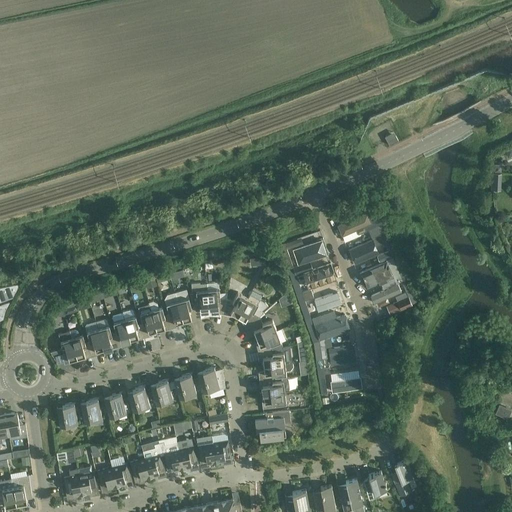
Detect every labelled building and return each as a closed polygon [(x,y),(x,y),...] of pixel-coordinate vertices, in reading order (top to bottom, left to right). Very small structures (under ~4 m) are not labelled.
[(398,141),(396,136),(387,141),(390,145),(398,141)] [(376,207),(370,209),(375,220),(378,227),(376,228),(369,231),(370,232),(372,237),(379,234),(381,233),(386,231),(380,218),(376,207)] [(368,212),(337,226),(342,237),(343,236),(345,242),(359,236),(356,230),(373,223),(368,212)] [(391,241),(386,231),(381,233),(385,244),(389,252),(387,253),(379,256),(381,262),(389,258),(391,257),(397,255),(391,241)] [(349,249),(355,264),(378,254),(372,240),(349,249)] [(294,268),(290,257),(287,249),(285,243),(279,245),(282,252),(284,259),(288,270),(294,268)] [(326,255),(323,246),(315,249),(313,244),(293,251),(298,265),(326,255)] [(407,279),(399,261),(394,264),(402,281),(407,279)] [(296,267),(294,268),(296,276),(299,275),(302,274),(304,273),(314,270),(313,267),(311,262),(300,266),(296,267)] [(391,276),(386,263),(361,274),(367,286),(391,276)] [(310,289),(336,280),(330,264),(304,273),(310,289)] [(296,276),(294,268),(288,270),(297,294),(302,292),(310,289),(309,288),(304,273),(302,274),(299,275),(296,276)] [(158,286),(155,278),(146,281),(148,288),(158,286)] [(412,289),(407,279),(402,281),(408,296),(407,297),(397,301),(398,303),(401,308),(417,301),(412,289)] [(210,311),(207,285),(207,284),(200,285),(199,283),(191,284),(192,294),(190,295),(193,306),(194,307),(193,307),(197,320),(204,318),(205,311),(210,311)] [(19,287),(18,284),(0,287),(0,300),(0,302),(13,298),(19,287)] [(218,284),(207,285),(210,311),(215,310),(215,313),(224,315),(227,298),(220,299),(219,284),(218,284)] [(371,296),(375,304),(401,292),(398,284),(371,296)] [(186,290),(175,293),(183,321),(188,320),(190,322),(197,320),(193,307),(192,308),(186,290)] [(265,303),(260,300),(263,295),(252,290),(250,294),(248,298),(239,315),(238,316),(242,319),(241,321),(247,328),(260,316),(264,312),(262,311),(268,306),(265,303)] [(238,316),(248,298),(238,292),(233,301),(227,298),(224,315),(232,317),(234,314),(238,316)] [(309,312),(305,300),(302,292),(297,294),(299,302),(305,319),(311,317),(309,312)] [(337,292),(314,300),(318,312),(341,304),(337,292)] [(183,321),(175,293),(167,295),(165,299),(169,314),(167,315),(171,329),(179,326),(179,322),(183,321)] [(171,329),(167,315),(165,315),(162,307),(159,308),(158,304),(153,301),(149,302),(149,304),(157,330),(162,329),(163,331),(171,329)] [(157,330),(149,304),(138,307),(143,323),(140,324),(145,338),(153,336),(152,332),(157,330)] [(401,317),(411,310),(408,306),(398,313),(401,317)] [(145,338),(140,324),(138,325),(134,311),(132,310),(123,312),(131,340),(135,338),(137,340),(145,338)] [(335,311),(313,319),(320,340),(350,330),(345,314),(337,317),(335,311)] [(131,340),(123,312),(113,315),(112,316),(112,317),(116,332),(114,333),(118,347),(126,345),(126,341),(131,340)] [(263,323),(260,316),(247,328),(253,335),(255,334),(257,338),(277,331),(273,320),(263,323)] [(118,347),(114,333),(112,334),(108,320),(106,319),(96,321),(104,349),(109,347),(110,350),(118,347)] [(86,324),(85,326),(87,332),(90,342),(88,342),(91,357),(100,354),(100,350),(104,349),(96,321),(86,324)] [(70,330),(70,331),(74,344),(78,358),(82,357),(84,359),(91,357),(88,342),(85,343),(83,334),(80,335),(79,331),(75,329),(70,331),(70,330)] [(281,329),(277,331),(257,338),(258,342),(256,344),(258,353),(283,347),(281,342),(286,340),(281,329)] [(78,358),(74,344),(70,331),(70,330),(58,334),(63,349),(51,352),(52,354),(51,354),(53,356),(54,358),(55,360),(56,360),(57,362),(56,362),(57,364),(64,362),(65,364),(73,362),(73,360),(78,358)] [(319,341),(315,330),(310,332),(314,343),(319,341)] [(353,344),(329,348),(331,365),(356,362),(353,344)] [(283,347),(258,353),(261,361),(263,361),(264,366),(292,362),(293,362),(290,345),(283,347)] [(323,368),(321,350),(315,351),(318,369),(323,368)] [(293,366),(292,362),(264,366),(264,370),(258,372),(259,380),(273,379),(276,378),(276,376),(286,375),(286,371),(289,370),(293,366)] [(223,368),(215,370),(214,367),(203,370),(203,372),(197,373),(203,394),(226,388),(223,368)] [(330,373),(329,367),(326,368),(323,368),(318,369),(321,395),(327,394),(324,373),(330,373)] [(180,378),(174,380),(180,400),(186,398),(187,398),(188,398),(188,397),(188,396),(188,395),(196,393),(191,373),(182,376),(180,376),(180,378)] [(338,382),(332,383),(333,391),(361,387),(360,379),(343,382),(342,376),(337,377),(338,382)] [(273,381),(273,379),(259,380),(260,389),(263,389),(263,394),(266,394),(285,391),(291,391),(289,377),(281,378),(281,380),(273,381)] [(168,379),(158,382),(156,383),(157,384),(151,386),(156,406),(163,404),(164,404),(165,403),(165,402),(165,401),(173,399),(168,379)] [(144,386),(135,388),(133,389),(133,391),(128,393),(133,413),(140,411),(141,411),(141,410),(142,410),(142,409),(142,408),(142,407),(150,405),(144,386)] [(286,403),(285,391),(263,394),(264,399),(262,400),(263,408),(276,407),(276,404),(286,403)] [(121,392),(112,395),(110,395),(110,397),(104,399),(109,419),(116,417),(117,417),(117,416),(118,416),(118,415),(118,414),(126,412),(121,392)] [(98,398),(89,400),(86,401),(87,402),(81,404),(85,424),(92,423),(93,422),(94,421),(94,420),(94,419),(102,418),(98,398)] [(74,403),(65,404),(63,405),(63,407),(57,408),(60,428),(67,427),(68,427),(69,426),(69,425),(70,425),(70,424),(78,422),(74,403)] [(508,419),(511,410),(506,408),(502,417),(508,419)] [(291,422),(289,411),(273,412),(274,421),(267,421),(267,419),(255,420),(256,430),(259,430),(261,442),(269,441),(268,439),(286,437),(284,423),(291,422)] [(20,425),(19,420),(18,413),(15,414),(15,413),(11,413),(5,414),(9,434),(17,433),(17,435),(19,437),(27,436),(26,424),(20,425)] [(229,421),(227,413),(209,416),(210,424),(229,421)] [(9,434),(5,414),(0,414),(0,442),(3,442),(1,436),(9,434)] [(121,431),(131,424),(123,414),(114,421),(121,431)] [(193,437),(200,435),(198,425),(191,427),(193,437)] [(203,437),(197,438),(198,445),(200,458),(206,457),(207,462),(216,461),(213,443),(212,435),(203,437)] [(192,439),(177,442),(183,467),(189,466),(192,465),(198,464),(197,459),(192,439)] [(224,454),(231,453),(228,440),(213,443),(216,461),(225,459),(224,454)] [(183,467),(179,449),(177,442),(165,445),(164,442),(159,443),(162,452),(164,453),(167,466),(173,464),(174,469),(183,467)] [(164,466),(160,454),(162,452),(159,443),(154,444),(155,447),(143,451),(145,458),(150,476),(159,473),(158,468),(164,466)] [(67,451),(57,452),(58,460),(68,458),(67,451)] [(123,457),(110,460),(112,467),(117,485),(123,483),(126,482),(125,478),(131,476),(127,463),(125,464),(123,457)] [(150,476),(145,458),(130,462),(134,475),(140,473),(141,478),(150,476)] [(413,477),(406,460),(397,464),(398,465),(397,467),(396,467),(397,471),(391,474),(400,495),(410,491),(406,480),(413,477)] [(90,466),(78,468),(79,475),(83,493),(92,491),(91,486),(97,485),(94,472),(91,472),(90,466)] [(117,485),(112,467),(97,471),(101,484),(107,482),(108,487),(117,485)] [(71,476),(64,478),(66,491),(73,490),(74,494),(83,493),(79,475),(78,468),(70,470),(71,476)] [(371,484),(365,486),(369,500),(376,498),(374,493),(386,489),(381,471),(369,474),(369,475),(371,484)] [(32,495),(29,475),(11,478),(16,505),(27,502),(26,496),(32,495)] [(16,505),(11,478),(0,480),(0,501),(4,500),(6,507),(16,505)] [(346,481),(346,483),(347,485),(338,487),(343,511),(346,511),(353,510),(352,506),(363,504),(357,479),(346,481)] [(321,491),(313,492),(316,510),(324,509),(325,511),(336,510),(332,485),(320,487),(321,491)] [(287,499),(286,499),(288,511),(303,511),(310,509),(306,490),(292,492),(293,494),(294,499),(287,500),(287,499)] [(242,511),(240,502),(234,504),(233,498),(223,500),(225,511),(242,511)] [(225,511),(223,500),(213,502),(214,511),(225,511)] [(214,511),(213,502),(202,505),(203,511),(214,511)]
